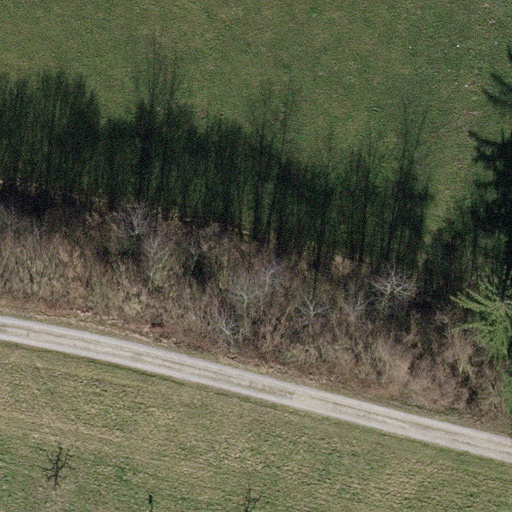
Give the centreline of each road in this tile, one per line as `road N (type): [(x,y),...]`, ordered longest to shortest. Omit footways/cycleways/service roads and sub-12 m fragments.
road 1 (track): [(511,325),(0,195)]
road 2 (track): [(511,443),(98,343),(0,327)]
